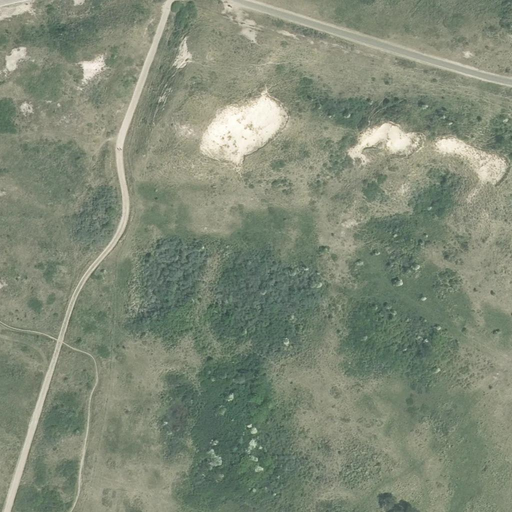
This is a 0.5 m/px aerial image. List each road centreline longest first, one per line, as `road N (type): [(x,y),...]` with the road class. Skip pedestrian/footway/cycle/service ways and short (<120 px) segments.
road 1 (unclassified): [(6,511),(78,278),(127,220),(119,143),(171,0)]
road 2 (unclassified): [(511,82),(239,0)]
road 3 (unknown): [(69,511),(95,361),(0,323)]
